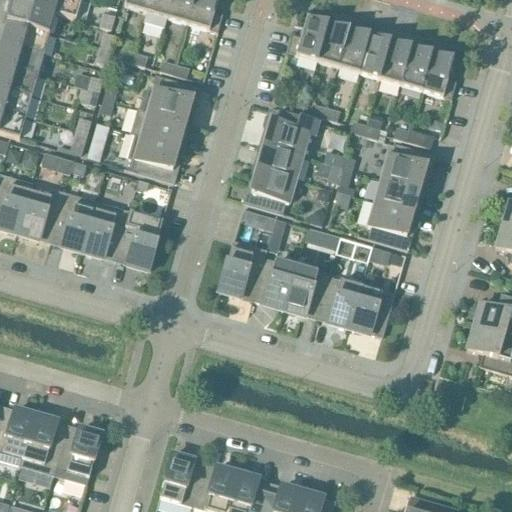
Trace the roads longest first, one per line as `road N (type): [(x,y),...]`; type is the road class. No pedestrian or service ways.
road 1 (unclassified): [(511,26),(407,386),(378,391),(168,331)]
road 2 (residential): [(168,331),(257,20)]
road 3 (residential): [(148,407),(382,474),(371,511)]
road 4 (unclassified): [(168,331),(0,282)]
road 5 (residential): [(0,364),(148,407)]
